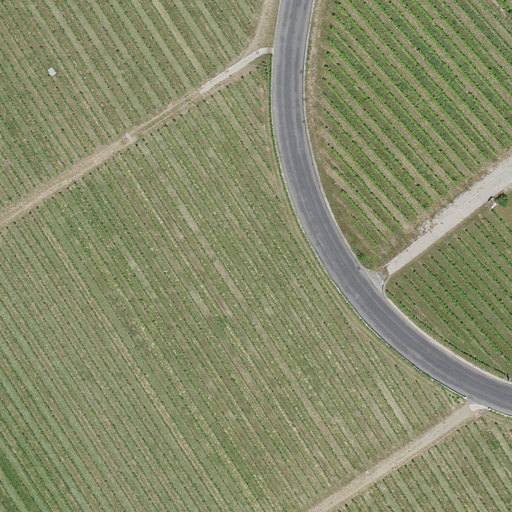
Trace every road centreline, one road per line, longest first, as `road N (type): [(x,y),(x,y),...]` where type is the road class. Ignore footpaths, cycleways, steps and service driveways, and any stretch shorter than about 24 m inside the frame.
road 1 (tertiary): [(297,0),(287,83),(292,126),(328,243),(366,303),(417,352),(511,400)]
road 2 (unknown): [(481,389),(466,412),(311,511)]
road 3 (track): [(511,176),(359,292)]
